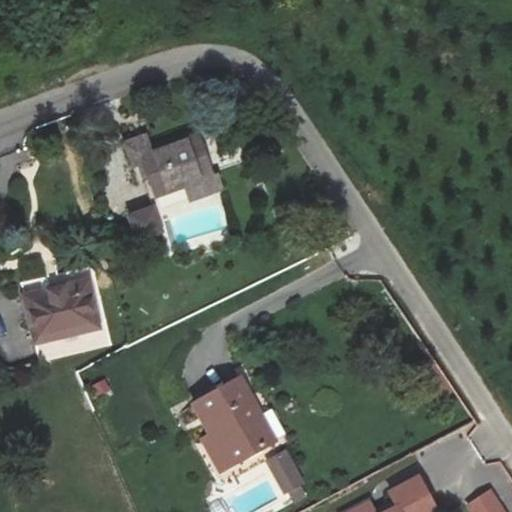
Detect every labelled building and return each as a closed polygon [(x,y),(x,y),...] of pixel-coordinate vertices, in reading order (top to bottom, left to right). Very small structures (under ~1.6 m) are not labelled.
[(155,197),(186,187),(190,199),(223,188),(219,177),(215,178),(201,133),(151,149),(146,135),(124,142),(132,166),(144,162),(155,197)] [(154,208),(128,215),(136,242),(161,234),(154,208)] [(88,278),(23,292),(35,344),(100,330),(88,278)] [(195,404),(211,434),(203,438),(221,471),(275,442),(241,379),(195,404)] [(267,461),(285,492),(304,481),(287,450),(267,461)] [(437,511),(419,475),(389,490),(394,500),(385,504),(387,509),(380,511),(375,511),(371,503),(352,511),(437,511)] [(505,511),(491,490),(467,506),(471,511),(505,511)]
